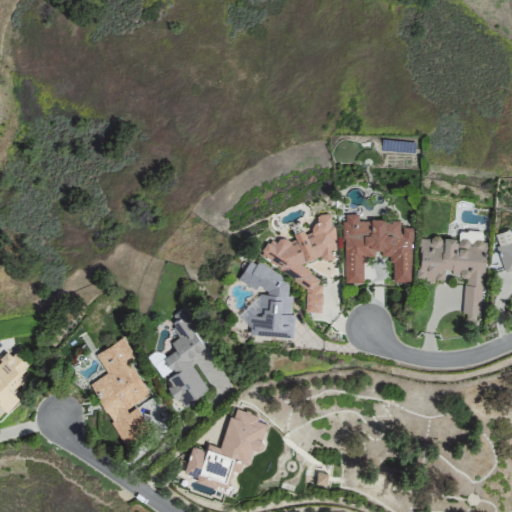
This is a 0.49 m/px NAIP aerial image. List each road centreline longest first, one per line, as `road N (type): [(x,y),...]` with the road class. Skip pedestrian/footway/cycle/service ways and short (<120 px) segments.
road 1 (residential): [(367,344),(461,360),(511,342)]
road 2 (residential): [(169,511),(75,446),(59,418)]
